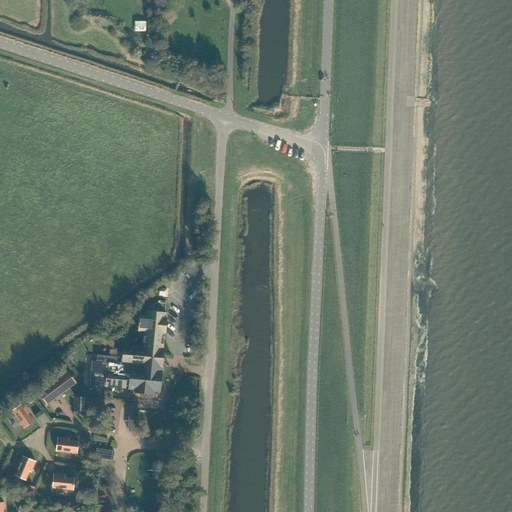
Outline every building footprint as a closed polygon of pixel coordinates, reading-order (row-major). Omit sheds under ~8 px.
[(91,361),(89,385),(104,386),(115,387),(115,391),(120,391),(121,387),(125,388),(125,385),(129,385),(129,388),(129,389),(133,389),(133,392),(153,394),(153,391),(158,392),(159,391),(162,349),(163,333),(164,333),(165,318),(164,318),(165,313),(164,313),(165,303),(156,302),(152,306),(152,312),(145,311),(145,316),(139,316),(137,331),(143,331),(142,347),(123,346),(122,357),(97,355),(97,362),(91,361)] [(65,369),(37,391),(47,404),(76,383),(65,369)] [(74,397),(73,411),(86,412),(86,397),(74,397)] [(23,403),(12,411),(16,417),(15,418),(19,423),(20,422),(24,428),(34,421),(26,409),(27,408),(23,403)] [(58,437),(56,451),(63,452),(63,453),(70,454),(70,452),(77,453),(78,441),(64,440),(64,438),(58,437)] [(96,448),(95,458),(113,460),(114,451),(96,448)] [(17,469),(14,475),(26,480),(31,467),(33,468),(36,461),(23,456),(20,463),(19,462),(16,468),(17,469)] [(54,474),(52,488),(59,489),(59,490),(66,491),(66,489),(73,490),(74,478),(60,477),(61,475),(54,474)] [(28,485),(26,491),(32,493),(35,487),(28,485)]
